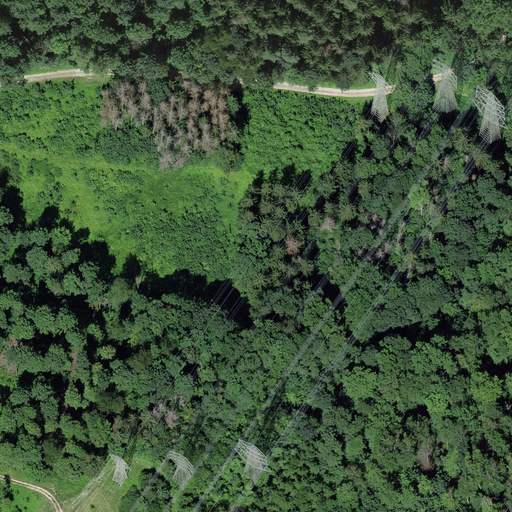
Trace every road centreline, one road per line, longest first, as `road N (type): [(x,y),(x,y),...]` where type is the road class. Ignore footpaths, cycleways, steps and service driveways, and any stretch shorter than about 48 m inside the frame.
road 1 (track): [(511,27),(469,63),(354,93),(87,70),(0,82)]
road 2 (track): [(65,511),(124,460),(162,473),(174,511)]
